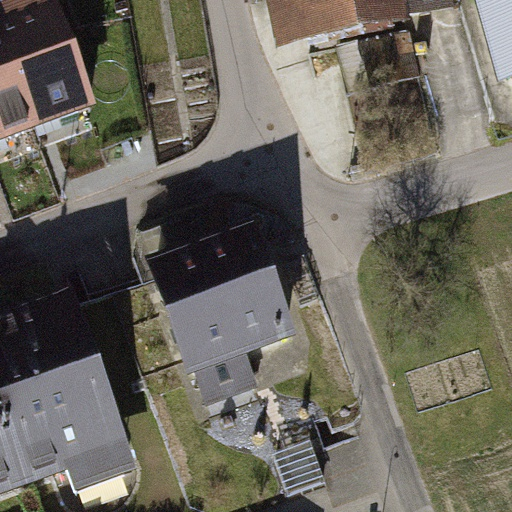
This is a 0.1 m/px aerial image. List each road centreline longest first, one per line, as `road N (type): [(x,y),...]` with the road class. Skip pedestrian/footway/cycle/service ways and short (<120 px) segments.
road 1 (residential): [(319,226),(417,511)]
road 2 (residential): [(258,154),(0,255)]
road 3 (residential): [(511,172),(319,226)]
road 4 (residential): [(230,0),(258,154)]
